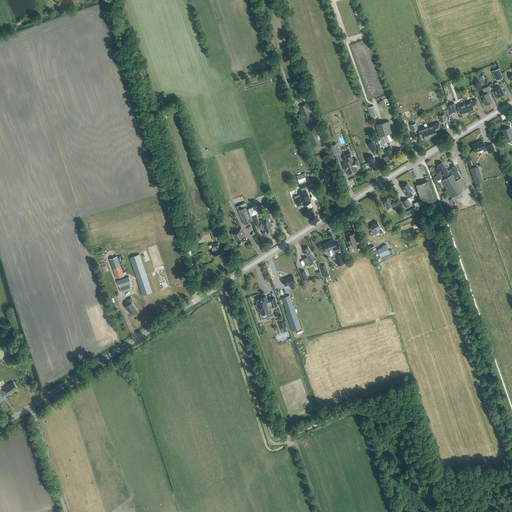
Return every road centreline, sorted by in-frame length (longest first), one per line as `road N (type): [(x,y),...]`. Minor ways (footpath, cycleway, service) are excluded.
road 1 (tertiary): [(0,426),(511,103)]
road 2 (track): [(197,300),(184,222),(115,0)]
road 3 (track): [(293,443),(268,437),(219,286)]
